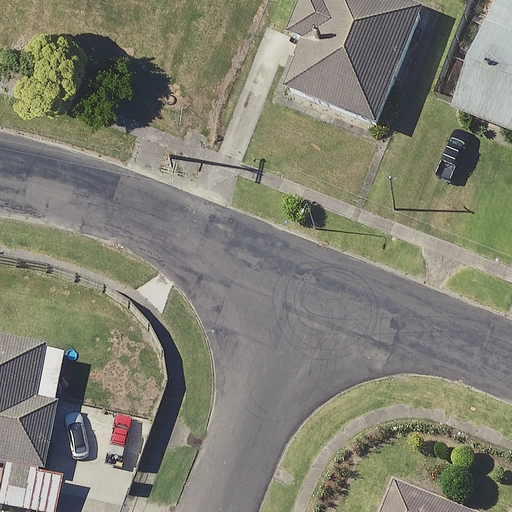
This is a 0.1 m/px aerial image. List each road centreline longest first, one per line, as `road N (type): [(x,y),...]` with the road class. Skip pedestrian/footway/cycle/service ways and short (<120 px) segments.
road 1 (residential): [(0,167),(35,173),(312,287)]
road 2 (residential): [(312,287),(219,511)]
road 3 (residential): [(312,287),(511,366)]
